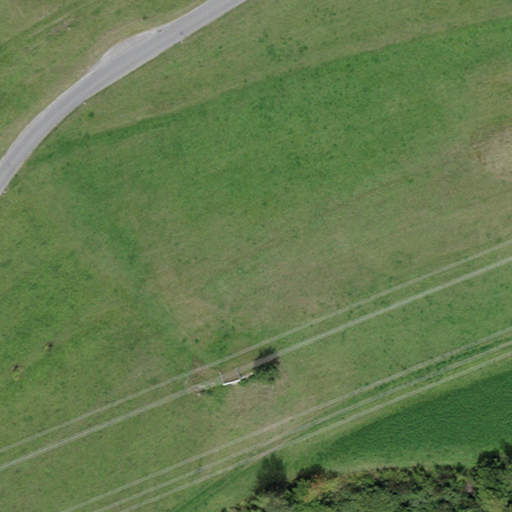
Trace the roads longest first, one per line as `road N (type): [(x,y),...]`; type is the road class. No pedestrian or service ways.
road 1 (track): [(511,351),(399,390),(321,429),(195,511)]
road 2 (unclassified): [(0,193),(94,94),(247,0)]
road 3 (track): [(116,0),(0,69)]
